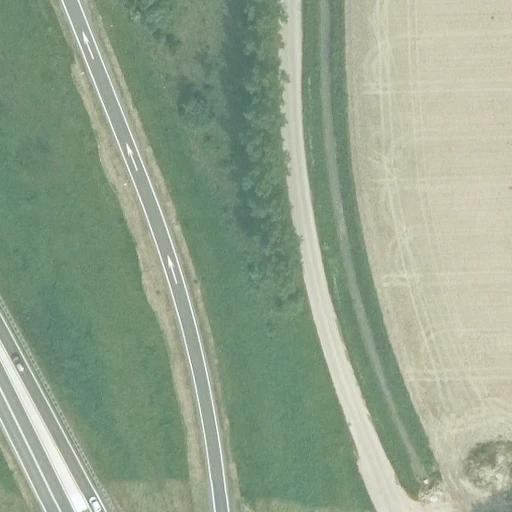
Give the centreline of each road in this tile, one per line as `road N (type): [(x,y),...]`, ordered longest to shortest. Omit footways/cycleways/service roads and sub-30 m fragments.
road 1 (trunk): [(219,511),(198,365),(163,242),(72,0)]
road 2 (unclassified): [(399,511),(305,235),(291,147),(289,0)]
